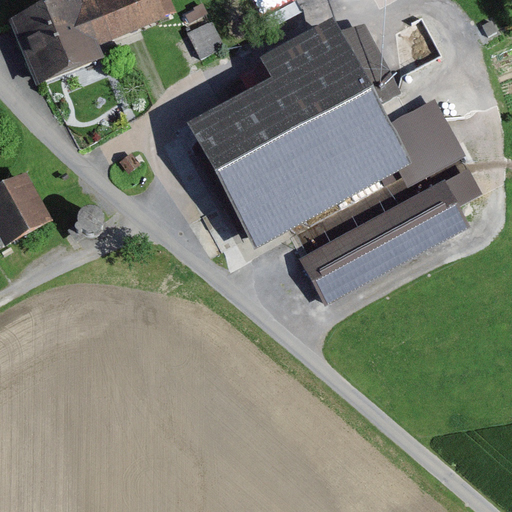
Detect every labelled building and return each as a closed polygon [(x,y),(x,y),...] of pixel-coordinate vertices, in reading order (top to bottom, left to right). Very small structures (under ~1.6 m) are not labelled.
[(154,0),(109,0),(21,37),(49,102),(104,79),(97,62),(168,32),(154,0)] [(254,0),(268,27),(321,1),(325,10),(346,0),(254,0)] [(188,34),(201,64),(227,52),(214,22),(188,34)] [(277,108),(198,147),(259,267),(417,188),(342,39),(262,79),(277,108)] [(36,191),(0,206),(0,241),(6,255),(54,236),(36,191)] [(450,198),(305,272),(330,320),(475,246),(450,198)] [(100,218),(95,214),(89,214),(82,215),(77,220),(76,225),(76,232),(78,238),(83,242),(90,243),(96,242),(101,239),(104,235),(105,229),(104,223),(100,218)]
